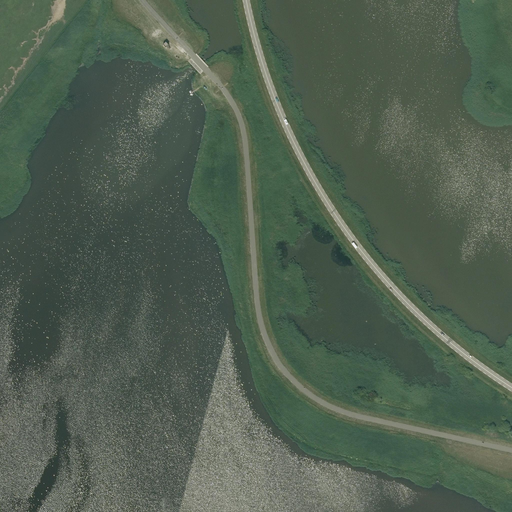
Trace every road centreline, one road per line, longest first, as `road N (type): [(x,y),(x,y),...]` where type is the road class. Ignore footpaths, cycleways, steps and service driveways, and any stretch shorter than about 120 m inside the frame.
road 1 (unclassified): [(511,451),(351,414),(322,403),(285,372),(256,302),(235,109),(141,0)]
road 2 (primary): [(511,388),(418,314),(334,213),(284,122),(245,0)]
